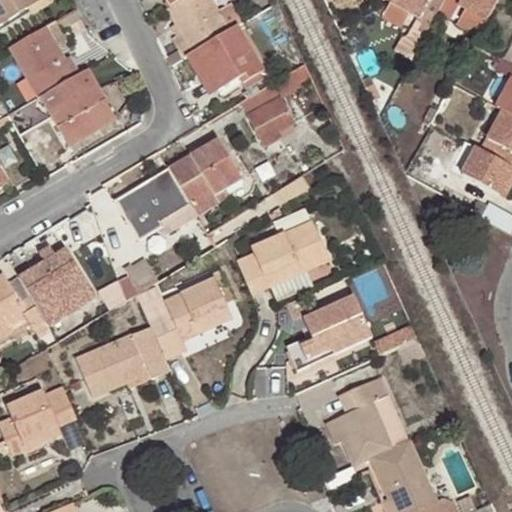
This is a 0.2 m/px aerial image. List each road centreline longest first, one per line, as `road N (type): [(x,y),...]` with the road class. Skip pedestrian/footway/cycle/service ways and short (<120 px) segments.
road 1 (residential): [(114,0),(180,116),(0,226)]
road 2 (residential): [(285,398),(120,458),(144,511)]
